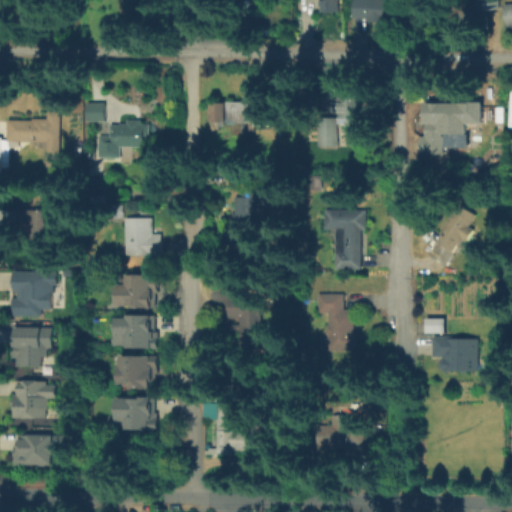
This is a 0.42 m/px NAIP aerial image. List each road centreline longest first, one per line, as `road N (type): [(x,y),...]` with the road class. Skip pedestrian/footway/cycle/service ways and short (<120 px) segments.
road 1 (residential): [(511,55),(0,47)]
road 2 (residential): [(511,502),(195,497)]
road 3 (residential): [(399,55),(400,320)]
road 4 (residential): [(191,52),(194,294)]
road 5 (residential): [(194,294),(195,497)]
